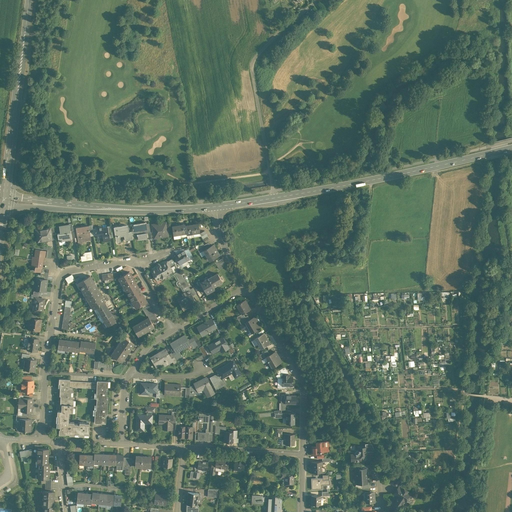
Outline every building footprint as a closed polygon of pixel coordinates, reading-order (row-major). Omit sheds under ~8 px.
[(165,222),(152,225),(153,232),(154,237),(155,237),(161,236),(160,235),(161,235),(167,234),(166,229),(166,226),(165,226),(165,223),(165,222)] [(69,225),(59,226),(60,233),(57,234),(58,241),(61,241),(62,241),(62,240),(72,239),(70,230),(69,224),(69,225)] [(146,224),(133,226),(134,231),(131,232),(132,235),(137,235),(138,239),(147,238),(146,232),(150,232),(150,230),(147,231),(146,224)] [(89,225),(76,227),(77,238),(82,237),(82,241),(91,239),(90,232),(89,225)] [(127,225),(114,227),(117,241),(116,236),(124,235),(125,240),(129,239),(128,232),(127,225)] [(107,227),(102,228),(102,227),(92,229),(93,232),(93,236),(102,234),(103,241),(110,240),(109,235),(112,234),(112,232),(109,232),(108,227),(107,227)] [(50,228),(39,229),(40,234),(37,235),(38,241),(43,241),(43,242),(45,242),(47,242),(48,241),(48,240),(50,240),(50,237),(52,237),(51,233),(50,228)] [(199,247),(197,249),(199,253),(203,251),(203,250),(206,248),(204,245),(199,247)] [(206,248),(203,250),(203,251),(206,254),(207,254),(211,260),(219,255),(213,245),(210,246),(206,248)] [(46,251),(36,249),(35,257),(33,257),(32,260),(43,261),(43,256),(45,257),(45,255),(46,255),(46,251)] [(184,250),(175,256),(178,261),(180,264),(189,259),(190,262),(184,250)] [(81,256),(81,260),(93,259),(92,251),(84,252),(85,255),(81,256)] [(43,261),(32,260),(31,266),(35,267),(35,271),(41,272),(41,271),(42,271),(42,268),(41,268),(43,261)] [(170,267),(167,261),(151,271),(157,280),(161,277),(162,278),(163,278),(166,276),(166,275),(166,274),(172,270),(170,267)] [(175,264),(170,267),(172,270),(173,273),(176,271),(179,270),(178,269),(175,264)] [(190,289),(179,270),(176,271),(176,273),(175,274),(178,280),(177,281),(176,282),(176,283),(177,284),(177,285),(180,286),(181,286),(185,292),(189,290),(190,290),(189,289),(190,289)] [(129,271),(123,275),(119,277),(121,282),(131,276),(132,276),(131,274),(130,274),(129,271)] [(217,273),(212,276),(208,278),(213,286),(222,281),(217,273)] [(72,274),(65,278),(68,283),(74,279),(75,279),(72,274)] [(82,280),(78,282),(82,290),(94,283),(90,276),(90,275),(82,280)] [(131,276),(121,282),(124,287),(134,281),(133,278),(132,278),(131,276)] [(47,280),(35,278),(33,289),(34,290),(42,291),(46,291),(47,280)] [(213,286),(208,278),(204,280),(205,282),(201,284),(207,293),(214,289),(213,286)] [(134,281),(124,287),(127,291),(137,285),(136,284),(136,283),(134,281)] [(94,283),(82,290),(86,296),(98,289),(96,285),(95,286),(94,283),(95,283),(94,283)] [(137,285),(127,291),(132,301),(143,295),(137,285)] [(98,289),(86,296),(90,303),(102,296),(102,295),(101,295),(99,292),(98,290),(98,289)] [(192,295),(189,290),(185,292),(187,296),(179,301),(185,310),(185,309),(189,307),(189,306),(196,302),(192,295)] [(323,295),(324,303),(333,302),(333,294),(323,295)] [(132,301),(129,303),(129,304),(133,302),(136,308),(141,305),(147,302),(146,301),(143,295),(132,301)] [(102,296),(90,303),(93,309),(96,307),(104,302),(105,302),(103,298),(101,296),(102,296)] [(38,298),(35,297),(35,298),(33,311),(43,312),(45,299),(38,298)] [(245,299),(236,305),(241,314),(242,313),(243,313),(250,309),(245,299)] [(104,302),(96,307),(100,313),(108,309),(104,302)] [(157,319),(148,304),(143,307),(142,307),(147,315),(149,317),(152,323),(153,322),(157,319)] [(108,309),(100,313),(104,320),(112,315),(108,309)] [(112,315),(104,320),(107,326),(115,321),(112,315)] [(245,317),(239,320),(241,325),(246,322),(246,321),(250,319),(247,315),(245,317)] [(250,319),(246,321),(246,322),(251,331),(252,332),(253,331),(260,327),(258,324),(260,323),(257,318),(255,319),(254,316),(250,319)] [(35,318),(29,317),(28,324),(30,324),(29,329),(40,331),(41,322),(40,322),(40,320),(38,319),(38,318),(35,318)] [(149,317),(133,327),(138,335),(154,326),(152,323),(149,317)] [(212,318),(197,327),(202,335),(208,332),(207,330),(210,328),(211,329),(216,327),(216,326),(213,321),(212,318)] [(269,343),(263,333),(258,336),(255,338),(261,348),(269,343)] [(184,335),(170,343),(175,352),(172,353),(176,360),(182,356),(179,351),(187,346),(189,350),(193,348),(195,352),(200,349),(199,347),(197,345),(194,347),(189,339),(188,340),(184,334),(184,335)] [(123,337),(111,354),(111,355),(122,362),(122,361),(134,344),(134,343),(123,336),(123,337)] [(32,337),(29,337),(28,341),(30,341),(29,345),(28,345),(28,350),(33,351),(33,350),(37,351),(39,338),(32,337)] [(197,345),(193,337),(189,339),(194,347),(197,345)] [(223,337),(208,345),(212,352),(222,347),(224,351),(229,348),(223,337)] [(66,340),(59,339),(58,348),(65,349),(66,340)] [(73,341),(66,340),(65,349),(72,350),(73,341)] [(88,342),(81,341),(81,340),(80,342),(81,342),(79,350),(80,350),(87,351),(88,342)] [(80,342),(73,341),(72,350),(79,351),(80,350),(79,350),(81,342),(80,342)] [(95,343),(88,342),(87,351),(94,352),(95,343)] [(207,354),(202,345),(199,347),(200,349),(204,356),(207,354)] [(165,349),(157,354),(156,354),(150,357),(156,367),(156,366),(166,360),(167,363),(172,361),(172,360),(169,354),(165,348),(165,349)] [(267,350),(258,355),(259,355),(261,360),(266,357),(270,354),(267,350)] [(270,354),(266,357),(268,361),(272,367),(281,362),(275,351),(270,354)] [(172,353),(172,352),(169,354),(172,360),(172,361),(174,363),(177,361),(172,353)] [(29,358),(26,358),(25,369),(24,369),(24,370),(34,371),(36,359),(29,358)] [(389,366),(389,362),(383,362),(383,358),(380,358),(380,367),(389,366)] [(233,361),(217,370),(219,373),(216,375),(218,380),(222,378),(232,372),(235,377),(240,374),(233,361)] [(284,367),(277,371),(278,374),(276,375),(277,378),(282,378),(282,377),(283,377),(283,374),(289,374),(284,367)] [(292,377),(288,377),(289,374),(283,374),(283,377),(282,377),(282,378),(282,385),(292,385),(292,377)] [(216,375),(210,378),(213,384),(218,380),(216,375)] [(206,377),(194,383),(194,384),(193,385),(193,386),(193,392),(197,390),(198,391),(203,389),(207,396),(214,393),(206,377)] [(70,379),(59,378),(59,383),(60,383),(60,395),(61,396),(60,404),(73,404),(73,400),(72,400),(73,396),(71,396),(71,392),(72,392),(72,387),(69,387),(70,381),(70,379)] [(218,380),(213,384),(216,389),(221,386),(221,385),(225,383),(222,378),(218,380)] [(26,380),(22,380),(22,383),(20,383),(20,387),(22,387),(22,391),(26,391),(25,392),(29,392),(29,391),(33,391),(33,387),(32,387),(32,385),(34,385),(33,385),(33,380),(26,380)] [(110,381),(97,380),(97,382),(97,388),(96,397),(95,397),(95,398),(97,398),(96,409),(93,409),(93,410),(95,410),(94,422),(106,423),(106,414),(107,414),(108,398),(107,398),(107,390),(106,390),(106,388),(108,388),(108,381),(109,382),(110,381)] [(157,383),(141,383),(140,393),(149,394),(149,391),(156,391),(156,392),(157,392),(157,390),(157,383)] [(180,385),(165,384),(165,383),(164,393),(164,394),(180,395),(181,384),(180,385)] [(296,395),(289,395),(289,394),(285,394),(285,403),(296,404),(296,395)] [(32,398),(23,398),(23,399),(18,398),(18,406),(22,406),(22,412),(32,412),(32,398)] [(61,411),(57,410),(57,415),(58,415),(58,421),(57,421),(57,422),(58,422),(58,426),(60,427),(60,429),(59,429),(59,434),(65,434),(65,433),(69,433),(70,422),(69,422),(69,412),(73,412),(73,405),(75,405),(75,404),(73,404),(60,404),(62,404),(61,411)] [(205,432),(198,432),(198,439),(208,440),(208,433),(212,433),(212,422),(211,422),(211,421),(214,421),(214,420),(214,419),(213,419),(213,413),(199,412),(199,420),(201,420),(208,420),(207,428),(206,428),(205,432)] [(295,413),(285,413),(285,416),(286,416),(286,424),(294,424),(295,413)] [(152,415),(137,414),(136,430),(138,430),(141,430),(144,430),(144,422),(151,423),(152,415)] [(173,415),(159,415),(159,423),(163,423),(163,429),(172,429),(172,423),(172,424),(173,415)] [(31,419),(21,418),(20,431),(31,431),(31,419)] [(230,430),(230,431),(225,431),(226,426),(219,426),(219,421),(214,420),(214,421),(211,421),(211,422),(212,422),(216,423),(215,432),(225,432),(224,441),(232,442),(233,437),(236,438),(237,430),(230,430)] [(79,424),(77,424),(78,424),(74,423),(74,422),(70,422),(69,433),(69,434),(75,435),(75,433),(79,433),(79,435),(84,435),(84,434),(88,434),(89,423),(85,423),(85,422),(80,422),(79,424)] [(294,434),(284,434),(284,437),(286,437),(286,439),(282,439),(281,444),(294,445),(294,434)] [(325,441),(316,442),(316,446),(311,446),(311,455),(316,454),(323,454),(321,454),(321,451),(327,451),(327,445),(325,445),(325,441)] [(371,443),(365,444),(365,447),(366,452),(375,451),(371,443)] [(365,447),(359,447),(359,452),(357,454),(351,454),(351,461),(361,461),(366,455),(366,452),(365,447)] [(40,448),(38,448),(37,463),(39,463),(49,464),(48,463),(48,449),(48,448),(40,448)] [(151,456),(136,455),(135,466),(150,467),(151,463),(151,456)] [(172,458),(164,457),(163,466),(171,467),(172,458)] [(225,461),(219,460),(219,459),(216,458),(216,460),(215,464),(212,463),(210,473),(214,474),(216,467),(224,468),(225,464),(225,461)] [(208,462),(199,460),(197,468),(206,469),(208,462)] [(244,462),(235,460),(234,469),(243,470),(244,466),(244,462)] [(322,461),(311,462),(311,472),(325,472),(326,470),(326,468),(324,467),(322,467),(322,462),(322,461)] [(49,464),(39,463),(38,478),(45,479),(49,479),(49,478),(49,464)] [(366,468),(361,468),(361,467),(360,467),(355,468),(356,484),(367,483),(366,468)] [(293,473),(285,473),(285,472),(281,471),(280,477),(285,477),(285,485),(293,485),(293,473)] [(400,480),(393,476),(389,482),(396,486),(400,480)] [(323,478),(311,478),(311,489),(322,489),(322,485),(330,484),(329,479),(329,478),(323,478)] [(408,491),(402,487),(401,489),(398,487),(394,493),(398,496),(393,503),(399,507),(401,503),(402,503),(404,500),(405,501),(408,496),(406,495),(408,491)] [(45,490),(43,490),(42,506),(54,506),(53,506),(54,491),(51,491),(45,490)] [(369,491),(366,492),(366,502),(375,502),(374,491),(369,491)] [(85,493),(78,492),(77,502),(84,502),(85,493)] [(100,493),(92,492),(92,494),(91,502),(99,502),(100,493)] [(200,493),(188,492),(189,492),(188,498),(187,498),(186,504),(196,505),(197,501),(198,497),(199,497),(201,496),(201,495),(200,493)] [(92,494),(85,493),(84,502),(91,503),(91,502),(92,494)] [(107,494),(100,493),(99,502),(106,503),(107,494)] [(168,494),(155,493),(154,503),(167,504),(168,494)] [(114,495),(107,494),(106,503),(113,504),(114,495)] [(121,496),(114,495),(113,504),(120,505),(121,496)] [(263,495),(252,495),(251,503),(262,504),(262,501),(263,497),(263,495)] [(280,511),(281,496),(268,495),(268,497),(263,497),(262,501),(268,501),(267,511),(280,511)] [(320,495),(311,495),(311,505),(320,505),(320,495)]
